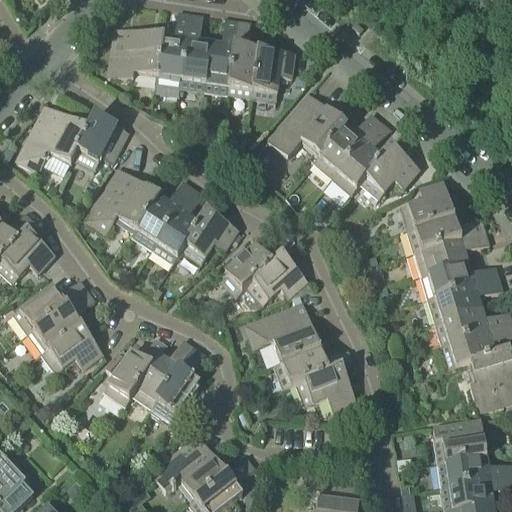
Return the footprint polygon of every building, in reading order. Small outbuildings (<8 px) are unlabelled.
[(154,90),(179,93),(189,20),(177,19),(173,43),(162,42),(156,83),(155,83),(154,90)] [(179,93),(203,97),(210,49),(199,47),(202,22),(189,20),(179,93)] [(203,97),(227,100),(237,27),(224,25),(221,50),(210,49),(203,97)] [(227,100),(250,103),(257,55),(246,54),(250,29),(237,27),(227,100)] [(351,33),(358,39),(362,35),(354,28),(351,33)] [(133,79),(155,83),(156,83),(162,42),(113,35),(106,83),(132,86),(133,79)] [(257,55),(250,103),(275,107),(278,84),(290,86),(294,61),(257,55)] [(305,84),(295,83),(295,90),(304,91),(305,84)] [(300,148),(317,163),(318,163),(345,132),(307,100),(267,147),(287,164),(300,148)] [(88,135),(87,134),(44,112),(15,167),(38,179),(48,160),(70,172),(73,165),(72,165),(88,135)] [(313,168),(332,184),(380,128),(370,120),(354,139),(345,132),(318,163),(317,163),(313,168)] [(94,121),(87,134),(88,135),(72,165),(73,165),(94,176),(100,164),(111,170),(115,161),(125,144),(127,139),(116,133),(94,121)] [(351,201),(360,190),(359,189),(382,163),(381,162),(373,156),(389,137),(380,128),(332,184),(351,201)] [(359,189),(360,190),(378,205),(393,188),(402,196),(419,176),(390,151),(381,162),(382,163),(359,189)] [(13,158),(6,154),(0,161),(0,164),(7,170),(13,158)] [(116,223),(136,236),(158,202),(117,175),(83,226),(104,241),(116,223)] [(131,242),(152,256),(192,194),(182,187),(168,208),(158,202),(136,236),(131,242)] [(400,213),(407,237),(453,223),(443,188),(418,195),(422,207),(400,213)] [(172,270),(180,258),(179,257),(198,229),(198,228),(189,222),(203,201),(192,194),(152,256),(172,270)] [(79,218),(73,215),(69,223),(75,226),(79,218)] [(179,257),(180,258),(200,271),(213,252),(223,258),(232,245),(236,238),(237,237),(205,216),(198,228),(198,229),(179,257)] [(0,266),(27,237),(34,229),(25,220),(8,239),(0,231),(0,266)] [(407,237),(414,261),(484,239),(481,227),(457,234),(453,223),(407,237)] [(0,266),(0,277),(12,289),(28,272),(37,281),(54,262),(27,237),(0,266)] [(236,238),(232,245),(237,248),(241,242),(236,238)] [(488,251),(484,239),(414,261),(421,283),(467,269),(464,258),(488,251)] [(235,303),(246,294),(246,293),(282,261),(290,254),(281,244),(262,261),(254,252),(218,284),(235,303)] [(289,304),(292,313),(302,309),(299,301),(312,296),(307,291),(306,288),(282,261),(246,293),(246,294),(262,312),(279,296),(287,305),(289,304)] [(421,283),(428,306),(498,285),(494,273),(470,280),(467,269),(421,283)] [(380,273),(369,276),(372,287),(383,284),(380,273)] [(428,306),(434,329),(481,315),(478,304),(502,297),(498,285),(428,306)] [(12,320),(27,340),(86,297),(79,287),(59,302),(52,292),(12,320)] [(152,306),(156,308),(162,298),(157,296),(152,306)] [(27,340),(41,359),(80,331),(74,322),(94,307),(86,297),(27,340)] [(272,348),(280,369),(281,370),(319,356),(302,309),(292,313),(243,331),(253,356),(272,348)] [(434,329),(441,352),(511,331),(508,319),(484,326),(481,315),(434,329)] [(449,376),(469,370),(469,369),(495,361),(495,360),(491,350),(511,343),(511,330),(511,331),(441,352),(449,376)] [(80,331),(41,359),(56,380),(74,366),(82,376),(102,361),(80,331)] [(398,345),(402,357),(406,355),(405,350),(409,349),(407,343),(398,345)] [(124,413),(132,401),(131,400),(159,360),(165,352),(155,344),(140,365),(130,358),(103,398),(124,413)] [(131,400),(132,401),(152,414),(193,353),(183,346),(168,367),(159,360),(131,400)] [(193,353),(152,414),(171,428),(173,425),(199,388),(189,381),(204,361),(193,353)] [(283,396),(296,391),(296,390),(341,373),(351,369),(346,357),(323,366),(319,356),(281,370),(280,369),(273,372),(283,396)] [(469,369),(469,370),(476,391),(469,393),(477,418),(511,407),(511,368),(508,356),(495,360),(495,361),(469,369)] [(296,390),(296,391),(305,413),(326,405),(335,428),(358,419),(341,373),(296,390)] [(397,377),(400,389),(406,387),(403,375),(397,377)] [(236,415),(242,430),(250,427),(244,412),(236,415)] [(9,436),(17,444),(29,432),(22,424),(9,436)] [(173,425),(171,428),(168,433),(173,448),(185,434),(173,425)] [(432,434),(437,470),(485,463),(480,426),(432,434)] [(165,499),(171,494),(172,495),(175,493),(174,492),(180,487),(193,505),(194,506),(226,481),(196,442),(149,478),(165,499)] [(0,511),(21,511),(32,503),(21,491),(25,488),(0,461),(0,511)] [(437,470),(441,494),(511,482),(511,472),(511,470),(487,474),(485,463),(437,470)] [(396,466),(397,477),(412,475),(410,464),(396,466)] [(194,506),(193,505),(188,510),(189,511),(226,511),(242,501),(234,491),(254,476),(246,465),(226,481),(194,506)] [(317,508),(316,511),(358,511),(361,487),(299,479),(296,505),(317,508)] [(511,482),(441,494),(443,511),(479,511),(492,510),(491,499),(511,495),(511,482)] [(397,487),(400,500),(408,499),(407,491),(401,492),(400,486),(397,487)] [(400,500),(401,511),(413,511),(411,498),(408,499),(400,500)]
